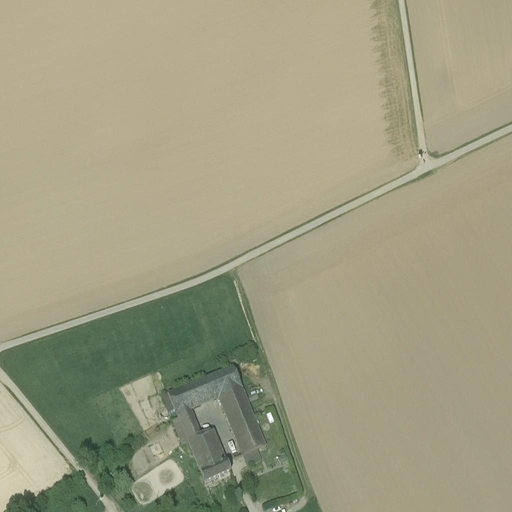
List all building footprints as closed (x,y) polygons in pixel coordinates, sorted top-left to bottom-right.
[(232,369),(167,395),(177,418),(218,401),(241,391),(232,369)] [(241,391),(218,401),(241,458),(256,452),(265,449),(241,391)] [(213,432),(187,442),(195,463),(221,451),(213,432)] [(221,451),(195,463),(205,485),(230,473),(221,451)] [(256,452),(241,458),(245,469),(260,464),(256,452)]
